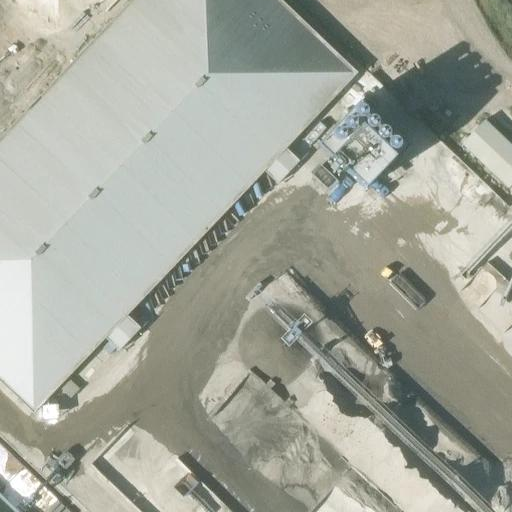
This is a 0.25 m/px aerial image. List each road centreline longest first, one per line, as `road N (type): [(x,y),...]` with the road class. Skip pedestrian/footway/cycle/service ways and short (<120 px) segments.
road 1 (unknown): [(150,375),(229,268),(244,256),(291,249),(331,253),(376,273),(511,394)]
road 2 (unknown): [(291,511),(150,375)]
road 3 (unknown): [(150,375),(117,415),(72,444),(34,441),(0,414)]
